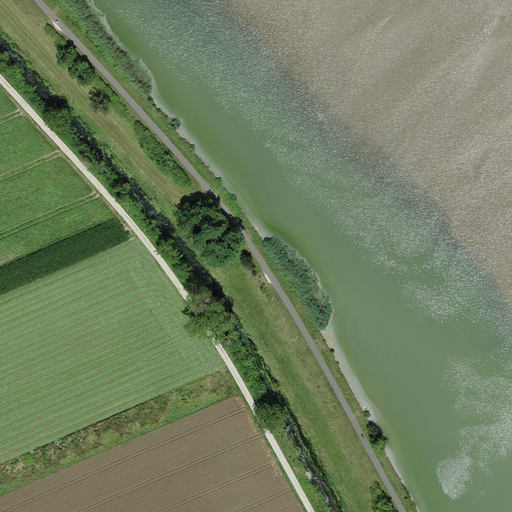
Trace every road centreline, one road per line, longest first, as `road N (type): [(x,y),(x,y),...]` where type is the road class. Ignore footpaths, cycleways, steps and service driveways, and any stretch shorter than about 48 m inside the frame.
road 1 (track): [(38,0),(235,221),(403,511)]
road 2 (track): [(311,511),(181,288),(0,77)]
